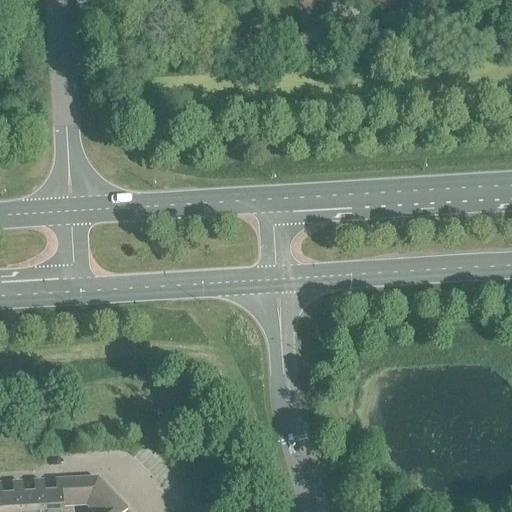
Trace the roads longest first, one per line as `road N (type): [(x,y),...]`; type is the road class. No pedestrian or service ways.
road 1 (secondary): [(511,182),(273,193)]
road 2 (secondary): [(275,280),(511,265)]
road 3 (tertiary): [(313,511),(285,412),(275,280)]
road 4 (secondary): [(273,193),(67,205)]
road 5 (tertiary): [(67,205),(54,0)]
road 6 (secondary): [(73,295),(275,280)]
